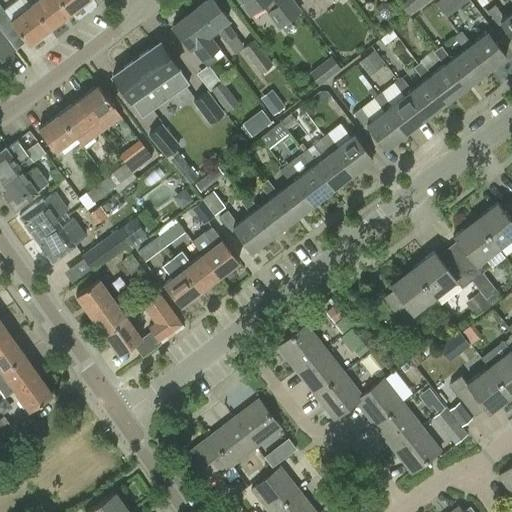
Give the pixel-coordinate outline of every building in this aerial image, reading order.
[(70,13),(59,0),(37,0),(31,5),(49,29),(70,13)] [(86,0),(59,0),(70,13),(86,0)] [(225,21),(228,19),(213,0),(206,0),(191,12),(208,34),(215,29),(225,42),(236,34),(225,21)] [(239,0),(249,13),(262,3),(279,26),(299,11),(290,0),(239,0)] [(401,0),(398,2),(408,15),(427,0),(401,0)] [(449,15),(468,0),(438,0),(438,1),(449,15)] [(49,29),(31,5),(10,21),(28,45),(49,29)] [(511,39),(511,12),(504,18),(494,5),(487,11),(497,25),(499,23),(511,39)] [(208,34),(191,12),(172,27),(189,49),(191,47),(207,67),(216,60),(211,52),(218,47),(208,34)] [(467,47),(486,71),(506,56),(487,31),(470,44),(461,31),(453,36),(463,50),(467,47)] [(260,73),(272,64),(253,40),(241,49),(260,73)] [(135,59),(165,101),(188,84),(159,43),(135,59)] [(443,65),(447,62),(465,87),(486,71),(467,47),(463,50),(450,59),(441,46),(434,52),(443,65)] [(368,71),(386,64),(380,49),(362,56),(368,71)] [(318,84),(339,67),(329,54),(308,71),(318,84)] [(142,117),(165,101),(135,59),(112,75),(142,117)] [(426,78),(445,102),(465,87),(447,62),(443,65),(430,75),(421,61),(413,67),(423,80),(426,78)] [(425,118),(445,102),(426,78),(423,80),(411,90),(401,77),(393,83),(403,96),(406,93),(425,118)] [(227,111),(238,102),(220,80),(209,89),(227,111)] [(93,122),(113,107),(96,85),(77,100),(93,122)] [(263,94),(273,114),(286,107),(276,87),(263,94)] [(207,91),(194,101),(210,122),(223,113),(207,91)] [(386,109),(405,133),(425,118),(406,93),(403,96),(390,106),(381,92),(373,98),(383,111),(386,109)] [(93,122),(77,100),(57,114),(74,136),(93,122)] [(264,106),(244,121),(254,134),(274,119),(264,106)] [(366,125),(384,149),(405,133),(386,109),(383,111),(371,121),(361,107),(353,113),(364,127),(366,125)] [(74,136),(57,114),(38,129),(54,151),(74,136)] [(284,119),(263,133),(271,146),(293,131),(284,119)] [(161,124),(149,134),(166,155),(179,144),(161,124)] [(333,150),(351,174),(372,159),(353,134),(337,147),(327,133),(319,139),(329,153),(333,150)] [(0,151),(0,184),(21,170),(18,165),(30,157),(17,139),(6,147),(5,147),(0,151)] [(145,148),(125,163),(132,173),(152,158),(145,148)] [(333,150),(329,153),(317,162),(307,149),(299,155),(309,168),(313,165),(331,190),(351,174),(333,150)] [(178,152),(170,159),(190,183),(198,176),(178,152)] [(125,163),(106,178),(113,187),(132,173),(125,163)] [(293,181),(311,205),(331,190),(313,165),(309,168),(297,177),(287,164),(279,170),(290,183),(293,181)] [(217,165),(196,182),(202,189),(223,172),(217,165)] [(21,170),(0,184),(0,189),(15,210),(38,193),(36,191),(48,183),(35,166),(24,174),(21,170)] [(113,187),(106,178),(86,193),(93,203),(113,187)] [(273,196),(291,220),(311,205),(293,181),(290,183),(277,193),(267,179),(259,185),(269,198),(273,196)] [(19,216),(35,239),(58,222),(56,217),(68,209),(56,192),(43,201),(42,199),(19,216)] [(252,211),(271,236),(291,220),(273,196),(269,198),(257,208),(247,194),(239,200),(249,214),(252,211)] [(498,202),(476,219),(498,248),(511,237),(511,206),(505,212),(498,202)] [(234,230),(251,251),(271,236),(252,211),(249,214),(237,223),(227,210),(220,216),(232,231),(234,230)] [(58,222),(35,239),(51,262),(75,245),(74,243),(85,235),(73,218),(61,226),(58,222)] [(161,234),(158,237),(165,246),(184,232),(174,218),(158,230),(161,234)] [(476,265),(498,248),(476,219),(454,236),(461,245),(451,253),(472,280),(486,298),(496,290),(482,272),(481,272),(476,265)] [(203,233),(213,245),(202,254),(219,276),(238,261),(211,226),(203,233)] [(93,270),(114,255),(127,246),(115,230),(82,254),(93,270)] [(165,246),(158,237),(138,251),(145,261),(165,246)] [(182,269),(200,291),(219,276),(202,254),(191,262),(181,250),(173,256),(182,269)] [(412,268),(434,297),(455,281),(461,289),(472,280),(451,253),(441,260),(435,251),(412,268)] [(121,262),(136,282),(146,274),(132,254),(121,262)] [(180,306),(200,291),(182,269),(173,256),(162,265),(172,277),(163,284),(180,306)] [(434,297),(412,268),(390,285),(397,295),(387,302),(408,329),(418,321),(412,313),(434,297)] [(136,282),(150,301),(160,294),(146,274),(136,282)] [(90,315),(112,298),(98,279),(75,295),(90,315)] [(181,323),(174,314),(160,294),(150,301),(143,306),(154,322),(149,326),(158,339),(181,323)] [(90,315),(104,334),(126,318),(112,298),(90,315)] [(0,341),(11,334),(0,318),(0,341)] [(126,318),(104,334),(118,354),(141,338),(126,318)] [(277,347),(296,371),(325,348),(306,325),(277,347)] [(451,356),(471,342),(465,333),(445,347),(451,356)] [(0,367),(2,369),(24,353),(11,334),(0,341),(0,367)] [(488,367),(510,396),(511,394),(511,335),(504,342),(510,350),(488,367)] [(315,395),(343,372),(325,348),(296,371),(315,395)] [(0,390),(5,397),(15,389),(38,373),(24,353),(2,369),(0,370),(0,390)] [(471,410),(480,403),(488,413),(510,396),(488,367),(467,383),(461,375),(450,383),(471,410)] [(362,395),(343,372),(315,395),(334,419),(356,402),(362,395)] [(29,409),(52,393),(38,373),(15,389),(29,409)] [(374,425),(403,403),(384,379),(362,395),(356,402),(374,425)] [(458,442),(470,431),(464,425),(474,416),(463,405),(456,412),(431,385),(421,394),(438,411),(434,416),(458,442)] [(256,447),(280,428),(258,399),(234,418),(256,447)] [(374,425),(392,449),(421,426),(403,403),(374,425)] [(256,447),(234,418),(210,436),(232,465),(256,447)] [(411,472),(440,450),(421,426),(392,449),(411,472)] [(232,465),(210,436),(186,454),(208,483),(232,465)] [(511,492),(511,465),(499,475),(511,492)] [(269,511),(272,511),(299,491),(280,467),(252,489),(269,511)] [(85,511),(128,511),(129,511),(115,491),(85,511)] [(272,511),(315,511),(299,491),(272,511)]
